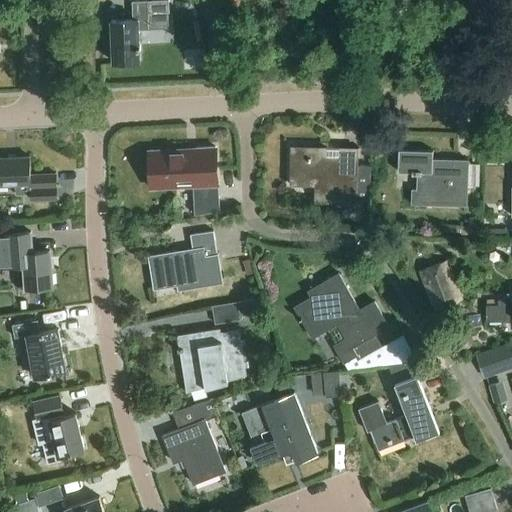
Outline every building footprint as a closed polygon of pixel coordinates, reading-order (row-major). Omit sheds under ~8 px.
[(148,9),(170,9),(169,0),(133,0),(134,15),(112,16),(113,56),(140,55),(139,21),(148,20),(148,9)] [(242,0),(227,0),(229,9),(244,7),(242,0)] [(274,8),(276,24),(288,23),(286,6),(274,8)] [(360,42),(358,47),(374,51),(377,37),(362,33),(360,42)] [(361,145),(360,144),(292,143),(292,144),(294,144),(293,181),(294,181),(294,177),(318,177),(318,198),(358,199),(358,195),(372,195),(373,160),(359,160),(359,145),(361,145)] [(413,188),(413,198),(470,200),(472,155),(435,153),(435,144),(401,143),(400,166),(416,167),(415,188),(413,188)] [(154,185),(196,182),(196,195),(221,194),(220,180),(218,180),(216,144),(163,147),(164,157),(152,158),(154,185)] [(31,153),(0,154),(0,182),(16,181),(17,194),(32,194),(32,197),(58,196),(56,170),(32,171),(31,153)] [(194,243),(150,250),(155,284),(179,280),(180,287),(222,281),(215,225),(192,229),(194,243)] [(51,250),(34,251),(33,238),(32,231),(0,233),(0,267),(19,266),(19,275),(20,288),(54,285),(51,250)] [(448,255),(422,265),(438,304),(463,294),(448,255)] [(326,278),(329,284),(296,302),(313,334),(339,319),(348,334),(336,341),(346,358),(358,351),(360,355),(383,342),(377,330),(391,322),(377,297),(362,306),(341,268),(326,278)] [(501,300),(489,300),(489,318),(511,317),(511,291),(508,292),(501,298),(501,300)] [(263,297),(239,301),(241,315),(265,311),(263,297)] [(241,319),(238,301),(213,305),(216,323),(241,319)] [(38,374),(67,369),(59,327),(40,330),(38,318),(14,322),(16,336),(31,333),(38,374)] [(221,324),(179,331),(181,344),(179,345),(179,349),(181,348),(188,389),(248,372),(240,325),(222,328),(221,324)] [(459,339),(458,340),(459,341),(459,342),(459,343),(459,344),(460,344),(460,345),(461,345),(461,346),(462,346),(463,347),(464,347),(465,347),(466,347),(467,347),(468,347),(469,347),(469,346),(470,346),(471,345),(472,344),(472,343),(473,342),(473,341),(473,340),(473,339),(473,338),(472,337),(472,336),(471,335),(470,334),(469,334),(469,333),(468,333),(467,333),(466,333),(465,333),(464,333),(463,333),(462,334),(461,334),(461,335),(460,335),(460,336),(459,337),(459,338),(459,339)] [(511,342),(511,341),(477,353),(485,377),(511,368),(511,342)] [(342,370),(344,396),(352,395),(351,369),(342,370)] [(344,396),(342,370),(325,371),(327,397),(344,396)] [(368,431),(374,429),(381,446),(418,432),(419,436),(441,427),(420,372),(398,380),(410,411),(388,420),(380,400),(360,408),(368,431)] [(500,381),(490,384),(495,403),(505,400),(500,381)] [(259,461),(286,450),(294,447),(298,459),(321,450),(298,389),(245,409),(258,442),(252,444),(259,461)] [(227,468),(208,418),(221,414),(215,398),(175,411),(180,426),(165,432),(170,447),(181,443),(196,481),(203,478),(204,480),(211,477),(211,475),(227,468)] [(36,406),(39,419),(35,420),(40,445),(46,443),(50,463),(63,460),(62,455),(87,449),(78,411),(63,415),(60,400),(36,406)] [(42,504),(64,497),(60,484),(37,492),(42,504)] [(497,511),(490,488),(466,496),(471,511),(497,511)] [(27,491),(16,495),(18,503),(29,499),(27,491)] [(107,511),(101,495),(68,507),(69,511),(107,511)] [(441,511),(437,497),(404,508),(405,511),(441,511)]
